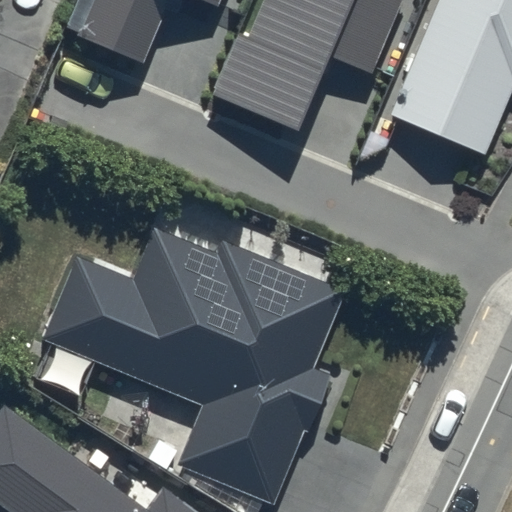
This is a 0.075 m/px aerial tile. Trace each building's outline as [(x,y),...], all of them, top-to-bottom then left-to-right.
[(91,0),(75,39),(144,67),(172,0),(200,0),(219,8),(222,0),(91,0)] [(262,0),(247,36),(238,33),(213,94),(299,130),(329,56),(372,74),(403,0),(262,0)] [(511,0),(438,0),(390,117),(484,155),(511,88),(511,0)] [(72,255),(37,342),(197,407),(172,468),(269,508),(323,375),(310,370),(342,291),(218,241),(213,256),(148,230),(128,278),(72,255)] [(184,511),(159,492),(143,511),(139,511),(0,405),(0,404),(0,510),(2,511),(184,511)]
